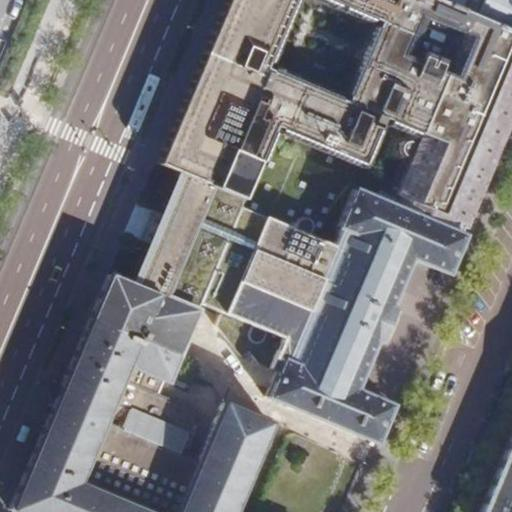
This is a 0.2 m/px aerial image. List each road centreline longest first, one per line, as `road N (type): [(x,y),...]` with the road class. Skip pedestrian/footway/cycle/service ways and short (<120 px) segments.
road 1 (primary): [(147,0),(0,356)]
road 2 (residential): [(416,511),(511,288)]
